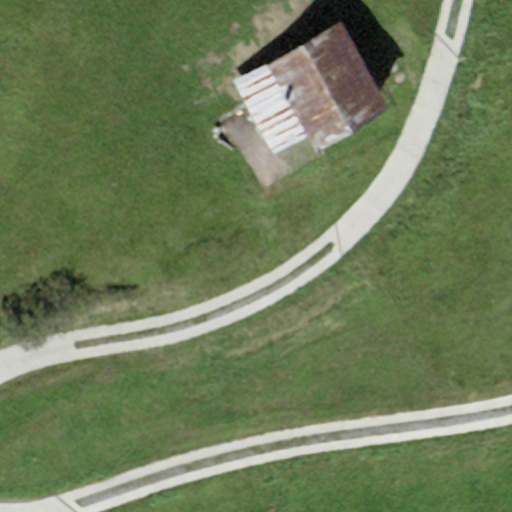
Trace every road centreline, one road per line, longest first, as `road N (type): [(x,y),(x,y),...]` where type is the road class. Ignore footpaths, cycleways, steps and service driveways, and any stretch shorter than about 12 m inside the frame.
road 1 (track): [(0,388),(46,363),(260,314),(339,251),(450,102),(477,0)]
road 2 (track): [(511,420),(244,459),(101,511)]
